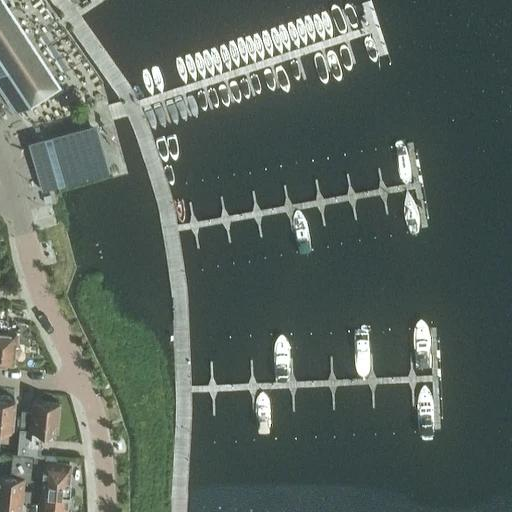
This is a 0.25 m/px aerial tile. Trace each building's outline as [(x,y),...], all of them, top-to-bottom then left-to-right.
[(0,0),(0,81),(16,104),(56,76),(33,42),(39,37),(34,31),(55,16),(43,0),(0,0)] [(41,190),(110,170),(110,169),(106,170),(101,154),(93,128),(65,136),(30,145),(42,188),(41,188),(41,190)] [(7,329),(8,317),(6,317),(7,305),(0,304),(0,361),(6,362),(8,360),(12,361),(13,344),(17,345),(18,330),(7,329)] [(0,426),(11,427),(13,397),(10,397),(8,395),(1,394),(0,394),(0,426)] [(16,453),(33,454),(34,455),(39,455),(41,429),(55,431),(58,401),(33,399),(32,416),(31,416),(29,428),(19,427),(16,453)] [(33,454),(16,453),(11,453),(9,475),(0,474),(0,507),(6,508),(8,507),(20,508),(22,479),(30,480),(33,454)] [(55,456),(39,455),(34,455),(32,477),(43,478),(41,507),(54,509),(54,511),(64,511),(66,491),(69,491),(70,480),(67,480),(69,463),(55,461),(55,456)]
